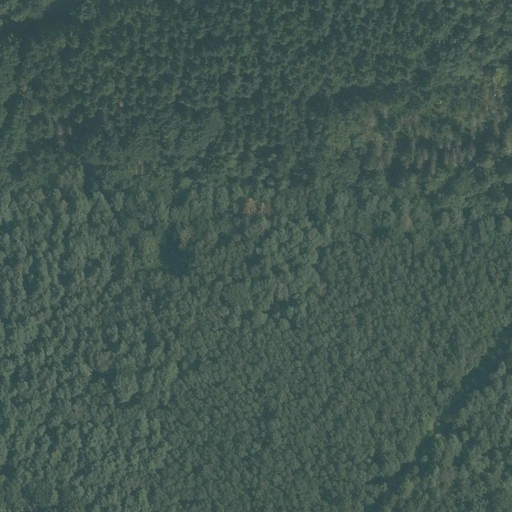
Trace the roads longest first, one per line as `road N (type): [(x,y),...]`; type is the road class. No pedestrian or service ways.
road 1 (track): [(0,201),(205,217),(511,263)]
road 2 (track): [(511,348),(374,511)]
